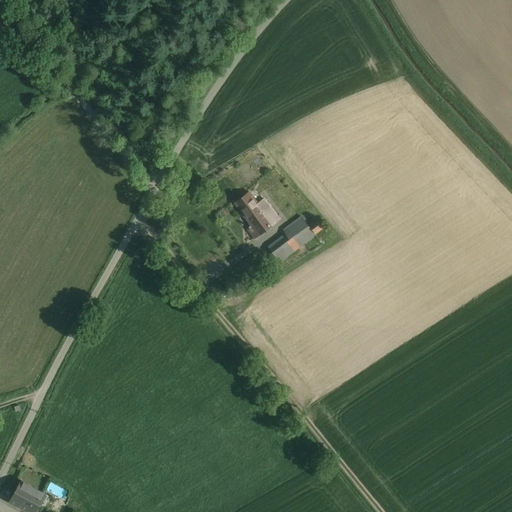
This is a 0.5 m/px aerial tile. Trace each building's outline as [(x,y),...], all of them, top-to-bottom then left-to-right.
[(262,210),(259,205),(249,193),(234,204),(247,221),(262,210)] [(262,210),(247,221),(252,228),(249,231),(256,239),(281,220),(266,200),(259,205),(262,210)] [(287,234),(270,247),(281,263),(316,236),(302,218),(285,231),(287,234)] [(35,511),(45,494),(21,481),(10,501),(30,511),(35,511)] [(49,490),(65,499),(69,491),(54,482),(49,490)]
